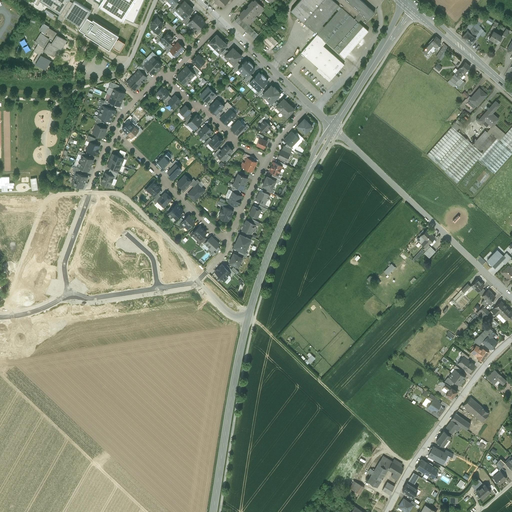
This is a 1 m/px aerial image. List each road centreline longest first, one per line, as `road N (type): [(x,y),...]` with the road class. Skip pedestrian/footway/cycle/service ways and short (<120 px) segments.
road 1 (residential): [(511,298),(333,127)]
road 2 (track): [(411,465),(254,319)]
road 3 (residential): [(511,338),(416,457),(386,511)]
road 4 (primary): [(246,321),(275,236),(333,127)]
road 5 (primary): [(213,511),(246,321)]
road 6 (track): [(254,319),(122,193)]
road 7 (residential): [(117,134),(226,235)]
road 8 (primary): [(333,127),(410,2)]
road 9 (primary): [(410,2),(511,92)]
road 10 (residential): [(166,79),(235,144),(267,160)]
road 11 (residential): [(309,105),(221,21)]
